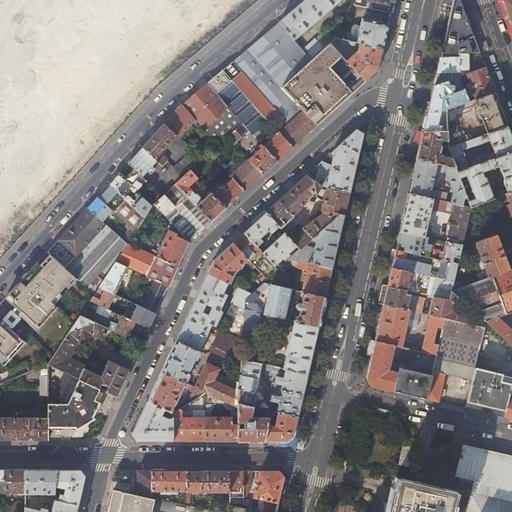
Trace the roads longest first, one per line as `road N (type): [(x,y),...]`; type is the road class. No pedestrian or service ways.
road 1 (residential): [(402,95),(362,104),(205,245),(106,459)]
road 2 (residential): [(0,281),(167,99),(282,0)]
road 3 (primary): [(402,95),(333,395)]
road 4 (residential): [(106,459),(317,462)]
road 5 (residential): [(511,434),(333,395)]
